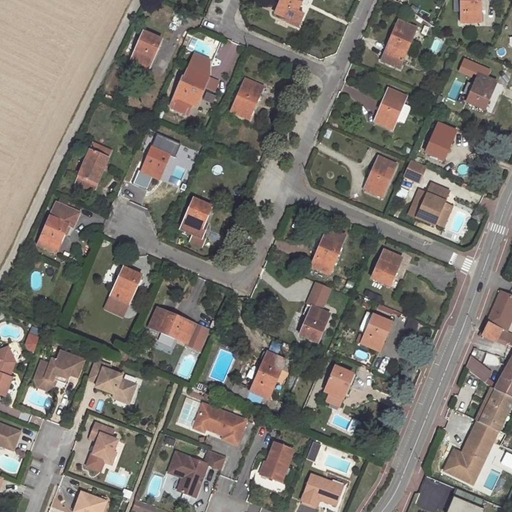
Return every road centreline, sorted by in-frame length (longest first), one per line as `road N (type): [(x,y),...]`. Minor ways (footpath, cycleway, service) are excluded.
road 1 (residential): [(0,274),(136,0)]
road 2 (tertiary): [(381,511),(482,271)]
road 3 (residential): [(117,218),(155,247),(227,278),(243,277),(288,186)]
road 4 (residential): [(482,271),(288,186)]
road 5 (residential): [(235,0),(228,26),(237,35),(333,77)]
